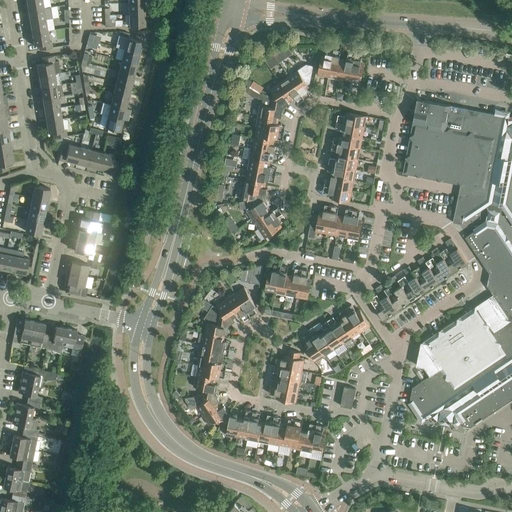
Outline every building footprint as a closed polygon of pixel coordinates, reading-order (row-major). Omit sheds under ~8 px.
[(44,8),(42,0),(24,0),(26,10),(44,8)] [(145,13),(144,2),(129,2),(129,14),(145,13)] [(51,6),(44,8),(26,10),(28,22),(46,19),(45,17),(52,16),(51,6)] [(145,25),(145,13),(129,14),(129,26),(135,25),(145,25)] [(109,19),(109,14),(105,14),(105,26),(115,26),(115,19),(109,19)] [(47,30),(46,19),(28,22),(30,33),(47,30)] [(49,41),(47,30),(30,33),(32,45),(38,44),(39,49),(49,48),(52,47),(51,41),(49,41)] [(143,41),(133,38),(121,35),(118,47),(125,49),(140,53),(143,41)] [(329,77),(334,49),(329,48),(328,54),(326,53),(325,57),(321,56),(317,75),(329,77)] [(137,64),(140,53),(125,49),(122,60),(137,64)] [(339,79),(343,60),(339,60),(340,56),(337,55),(338,50),(334,49),(329,77),(328,82),(338,84),(339,79)] [(278,51),(274,54),(274,55),(279,62),(284,59),(279,52),(278,51)] [(92,56),(88,55),(88,53),(84,52),(82,59),(87,60),(86,62),(90,63),(92,56)] [(349,86),(355,54),(351,53),(350,58),(347,57),(346,61),(343,60),(339,79),(350,81),(349,86)] [(274,54),(265,60),(265,61),(270,68),(279,62),(274,55),(274,54)] [(360,88),(364,65),(360,64),(361,60),(359,60),(360,54),(355,54),(349,86),(360,88)] [(59,61),(55,61),(53,55),(41,57),(42,63),(35,64),(37,76),(54,73),(60,72),(59,61)] [(134,75),(137,64),(122,60),(119,71),(134,75)] [(306,64),(289,76),(305,99),(308,97),(305,92),(307,91),(305,88),(309,86),(308,85),(310,83),(314,66),(306,64)] [(131,86),(134,75),(119,71),(116,82),(131,86)] [(56,85),(54,73),(37,76),(39,87),(56,85)] [(305,99),(289,76),(279,82),(290,98),(293,96),(296,99),(298,97),(301,102),(305,99)] [(128,97),(131,86),(116,82),(113,93),(128,97)] [(287,100),(290,98),(279,82),(270,88),(277,97),(273,100),(280,106),(282,105),(283,107),(290,103),(287,100)] [(58,96),(56,85),(39,87),(41,99),(58,96)] [(264,95),(263,95),(258,92),(251,88),(250,87),(246,93),(257,98),(263,99),(262,105),(260,105),(258,116),(277,120),(278,116),(281,117),(283,109),(279,109),(280,106),(273,100),(264,95)] [(126,108),(128,97),(113,93),(111,104),(126,108)] [(60,107),(58,96),(41,99),(43,110),(60,107)] [(417,98),(414,117),(403,173),(461,184),(454,217),(463,218),(464,219),(478,209),(479,209),(490,202),(491,201),(491,200),(507,121),(504,116),(497,115),(497,114),(417,98)] [(123,119),(126,108),(111,104),(108,115),(123,119)] [(5,110),(5,106),(0,106),(0,118),(6,117),(9,117),(8,110),(5,110)] [(62,118),(60,107),(43,110),(44,121),(62,118)] [(365,127),(367,116),(348,112),(347,116),(343,115),(343,118),(338,117),(337,122),(365,127)] [(120,130),(123,119),(108,115),(105,127),(110,128),(120,130)] [(276,123),(277,120),(258,116),(256,127),(284,132),(285,128),(279,127),(280,124),(276,123)] [(0,129),(8,129),(6,117),(0,118),(0,129)] [(64,130),(62,118),(44,121),(46,133),(53,132),(54,138),(67,135),(66,129),(64,130)] [(363,138),(365,127),(337,122),(335,128),(344,130),(344,134),(363,138)] [(283,137),(284,132),(256,127),(254,137),(273,141),(274,137),(277,138),(278,136),(283,137)] [(9,133),(8,129),(0,129),(0,141),(10,140),(13,139),(13,138),(13,139),(12,132),(9,133)] [(107,134),(105,141),(114,143),(116,136),(107,134)] [(360,148),(363,138),(344,134),(343,137),(339,137),(339,139),(334,138),(333,143),(360,148)] [(272,145),(273,141),(254,137),(252,148),(280,154),(281,149),(275,148),(276,145),(272,145)] [(0,152),(12,151),(10,140),(0,141),(0,152)] [(511,142),(509,161),(510,161),(501,204),(511,220),(511,142)] [(358,159),(360,148),(333,143),(332,147),(337,148),(337,151),(340,151),(339,155),(358,159)] [(76,164),(80,147),(79,146),(69,144),(68,148),(62,147),(59,159),(76,164)] [(87,166),(91,149),(80,147),(76,164),(87,166)] [(279,158),(280,154),(252,148),(250,159),(269,163),(269,159),(273,159),(274,157),(279,158)] [(98,169),(103,152),(91,149),(87,166),(98,169)] [(14,163),(12,151),(0,152),(0,170),(8,170),(7,164),(14,163)] [(114,155),(104,153),(103,152),(98,169),(115,173),(119,161),(113,159),(114,155)] [(356,170),(358,159),(339,155),(339,159),(335,158),(335,160),(329,159),(328,164),(356,170)] [(268,166),(269,163),(250,159),(247,169),(276,175),(276,170),(271,169),(272,167),(268,166)] [(354,180),(356,170),(328,164),(328,168),(333,169),(332,172),(336,173),(335,177),(354,180)] [(247,169),(245,180),(264,184),(265,180),(274,182),(276,175),(247,169)] [(354,180),(335,177),(335,180),(331,179),(330,182),(325,181),(324,186),(352,191),(354,180)] [(264,187),(264,184),(245,180),(243,191),(254,193),(253,199),(262,197),(262,194),(266,195),(267,188),(264,187)] [(35,185),(33,195),(32,197),(48,200),(50,188),(35,185)] [(352,191),(324,186),(323,190),(329,191),(328,193),(332,194),(331,198),(350,202),(352,191)] [(45,211),(48,200),(32,197),(30,208),(45,211)] [(253,220),(269,209),(267,206),(270,204),(266,198),(263,199),(262,197),(253,199),(240,201),(241,209),(246,208),(247,210),(246,210),(253,220)] [(326,233),(332,206),(327,205),(326,210),(324,209),(323,213),(319,212),(318,216),(312,215),(308,237),(315,238),(316,231),(326,233)] [(337,235),(341,217),(337,216),(338,212),(335,212),(336,206),(332,206),(326,233),(337,235)] [(43,222),(45,211),(30,208),(28,219),(43,222)] [(341,217),(337,235),(348,238),(353,210),(346,208),(344,217),(341,217)] [(80,223),(78,228),(96,232),(96,230),(98,220),(100,212),(86,209),(85,218),(81,217),(80,219),(78,218),(78,223),(80,223)] [(259,229),(282,213),(280,209),(275,212),(274,210),(271,212),(269,209),(253,220),(258,229),(259,229)] [(358,220),(360,211),(353,210),(348,238),(358,240),(362,221),(358,220)] [(100,212),(98,220),(110,223),(112,215),(100,212)] [(285,217),(282,213),(259,229),(258,229),(255,231),(261,240),(266,237),(268,241),(271,239),(269,235),(281,227),(279,224),(282,222),(280,220),(285,217)] [(41,234),(43,222),(28,219),(25,231),(31,232),(41,234)] [(235,222),(228,227),(232,234),(239,229),(235,222)] [(102,233),(96,232),(78,228),(76,239),(93,242),(100,244),(101,239),(102,233)] [(511,259),(504,248),(505,247),(499,238),(498,239),(493,231),(478,228),(465,237),(490,273),(487,285),(511,321),(494,332),(476,306),(422,342),(440,369),(413,387),(410,399),(412,401),(409,403),(421,421),(437,410),(438,409),(440,408),(442,408),(449,403),(449,402),(511,359),(511,259)] [(91,254),(93,242),(76,239),(74,250),(84,252),(90,253),(91,254)] [(467,263),(458,248),(450,253),(452,256),(448,259),(451,263),(448,264),(453,272),(467,263)] [(14,270),(18,251),(7,249),(3,268),(14,270)] [(24,252),(18,251),(14,270),(30,274),(31,267),(27,266),(29,258),(23,257),(24,252)] [(437,272),(434,274),(439,281),(453,272),(448,264),(444,257),(436,262),(438,266),(434,268),(437,272)] [(102,261),(98,261),(93,259),(91,267),(100,269),(102,261)] [(89,264),(82,263),(72,261),(71,264),(68,263),(66,271),(86,275),(89,264)] [(260,284),(264,264),(253,267),(250,282),(260,284)] [(276,293),(281,265),(277,264),(276,269),(273,269),(272,273),(268,272),(265,291),(276,293)] [(286,295),(290,276),(286,275),(287,272),(285,271),(286,266),(281,265),(276,293),(286,295)] [(423,281),(420,283),(426,291),(439,281),(434,274),(430,267),(422,272),(424,275),(420,278),(423,281)] [(297,297),(302,269),(295,268),(294,277),(290,276),(286,295),(297,297)] [(307,270),(302,269),(297,297),(308,299),(312,280),(308,280),(308,276),(306,275),(307,270)] [(84,288),(86,275),(66,271),(65,279),(68,279),(65,292),(86,296),(87,289),(84,288)] [(409,291),(406,292),(412,300),(426,291),(420,283),(416,276),(408,281),(410,284),(406,287),(409,291)] [(395,300),(393,302),(398,309),(412,300),(406,292),(402,285),(394,290),(396,294),(393,296),(395,300)] [(244,286),(235,293),(251,316),(257,312),(254,308),(257,306),(244,286)] [(251,316),(235,293),(226,299),(236,315),(240,313),(242,316),(244,314),(247,319),(251,316)] [(381,309),(378,311),(383,319),(398,309),(393,302),(388,295),(380,300),(382,303),(379,305),(381,309)] [(234,317),(236,315),(226,299),(217,305),(217,306),(216,307),(213,305),(208,311),(226,323),(228,322),(229,324),(236,320),(234,317)] [(371,325),(360,309),(357,312),(352,304),(346,308),(361,332),(371,325)] [(361,332),(346,308),(342,311),(345,315),(342,317),(345,320),(342,322),(352,338),(361,332)] [(225,326),(226,323),(208,311),(204,318),(208,321),(208,322),(206,322),(204,333),(223,337),(224,333),(227,334),(229,326),(225,326)] [(352,338),(342,322),(339,324),(336,321),(334,322),(331,318),(327,320),(343,344),(352,338)] [(30,343),(35,321),(24,319),(23,325),(16,323),(11,345),(19,347),(20,341),(30,343)] [(343,344),(327,320),(321,324),(327,332),(323,334),(334,350),(343,344)] [(35,321),(30,343),(30,344),(46,348),(48,335),(43,334),(45,323),(35,321)] [(63,345),(66,327),(56,325),(54,336),(48,335),(46,348),(51,349),(61,353),(63,345)] [(77,330),(66,327),(63,345),(72,347),(71,354),(80,356),(84,335),(76,334),(77,330)] [(334,350),(323,334),(320,336),(315,328),(309,332),(327,359),(329,358),(327,355),(334,350)] [(223,337),(204,333),(200,332),(198,343),(202,344),(230,349),(231,345),(226,344),(226,341),(222,340),(223,337)] [(327,359),(309,332),(306,335),(309,339),(306,341),(309,344),(305,346),(316,362),(324,357),(326,360),(327,359)] [(229,353),(230,349),(202,344),(200,355),(219,358),(220,354),(223,355),(224,352),(229,353)] [(305,360),(299,358),(300,352),(289,350),(287,356),(286,356),(285,359),(281,359),(281,361),(276,360),(275,365),(303,371),(305,360)] [(218,362),(219,358),(200,355),(198,365),(226,370),(226,366),(221,365),(222,363),(218,362)] [(225,375),(226,370),(198,365),(193,364),(191,375),(196,376),(215,379),(215,376),(219,376),(220,374),(225,375)] [(303,371),(275,365),(274,369),(279,370),(279,373),(282,374),(281,377),(300,381),(303,371)] [(57,373),(47,370),(35,368),(30,367),(28,366),(28,367),(32,368),(31,373),(23,371),(21,381),(38,385),(44,386),(45,379),(55,380),(57,373)] [(511,399),(511,372),(509,375),(508,375),(491,387),(490,386),(455,410),(454,412),(462,422),(467,429),(511,399)] [(214,383),(215,379),(196,376),(193,386),(205,389),(203,394),(212,393),(212,390),(216,391),(218,383),(214,383)] [(300,381),(281,377),(281,381),(277,380),(277,383),(271,382),(271,386),(298,392),(300,381)] [(36,395),(38,385),(44,387),(44,386),(38,385),(21,381),(18,392),(29,394),(28,399),(41,402),(42,396),(36,395)] [(271,386),(270,391),(275,392),(274,394),(278,395),(277,399),(296,403),(298,392),(271,386)] [(356,388),(344,386),(340,405),(352,408),(356,388)] [(213,395),(212,393),(203,394),(203,395),(185,398),(186,400),(192,409),(197,406),(203,416),(219,405),(217,402),(220,400),(216,393),(213,395)] [(32,416),(34,406),(39,407),(41,402),(28,399),(27,404),(16,402),(14,413),(32,416)] [(221,408),(219,405),(203,416),(209,425),(218,418),(221,423),(222,423),(227,415),(226,414),(228,412),(224,406),(221,408)] [(248,439),(253,411),(249,410),(248,416),(245,415),(244,419),(241,418),(237,437),(248,439)] [(258,441),(262,422),(258,422),(259,418),(257,417),(258,412),(253,411),(248,439),(258,441)] [(237,437),(241,418),(237,417),(238,414),(231,412),(230,416),(227,415),(222,423),(228,424),(226,435),(237,437)] [(37,417),(32,416),(14,413),(12,423),(26,426),(25,431),(38,434),(39,429),(35,428),(37,417)] [(269,444),(274,416),(270,415),(269,420),(266,419),(266,423),(262,422),(258,441),(269,444)] [(279,446),(284,423),(278,422),(279,417),(274,416),(269,444),(279,446)] [(290,448),(296,420),(291,419),(290,424),(284,423),(279,446),(290,448)] [(301,450),(304,431),(301,430),(302,426),(299,426),(300,421),(296,420),(290,448),(301,450)] [(311,452),(317,424),(312,423),(311,428),(309,428),(308,432),(304,431),(301,450),(311,452)] [(324,426),(317,424),(311,452),(322,454),(326,435),(322,434),(323,431),(324,431),(324,427),(323,427),(324,426)] [(35,450),(37,439),(38,434),(25,431),(24,436),(13,434),(11,445),(35,450)] [(35,450),(11,445),(9,455),(20,457),(19,462),(32,465),(35,450)] [(28,481),(32,465),(19,462),(17,468),(7,466),(5,476),(28,481)] [(28,481),(5,476),(2,486),(15,489),(13,494),(25,497),(26,492),(24,491),(25,489),(26,488),(27,486),(28,484),(29,481),(28,481)] [(0,507),(20,511),(21,511),(25,497),(13,494),(12,499),(0,497),(0,498),(0,507)] [(245,511),(235,502),(226,511),(245,511)]
